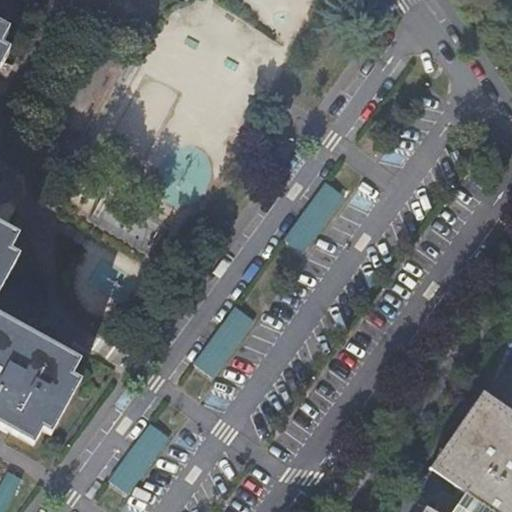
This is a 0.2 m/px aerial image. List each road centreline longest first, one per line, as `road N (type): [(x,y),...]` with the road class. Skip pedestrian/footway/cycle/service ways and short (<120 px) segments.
road 1 (residential): [(271,511),(511,160)]
road 2 (residential): [(511,148),(410,0)]
